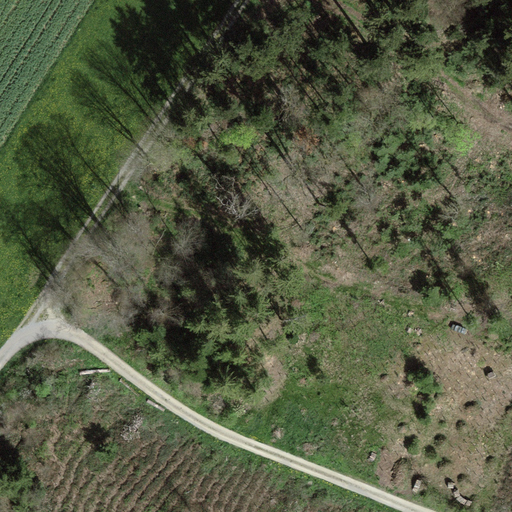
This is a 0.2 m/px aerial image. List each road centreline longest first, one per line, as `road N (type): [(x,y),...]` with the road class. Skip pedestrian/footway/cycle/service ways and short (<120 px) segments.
road 1 (track): [(409,511),(226,441),(26,317)]
road 2 (track): [(234,0),(0,359)]
